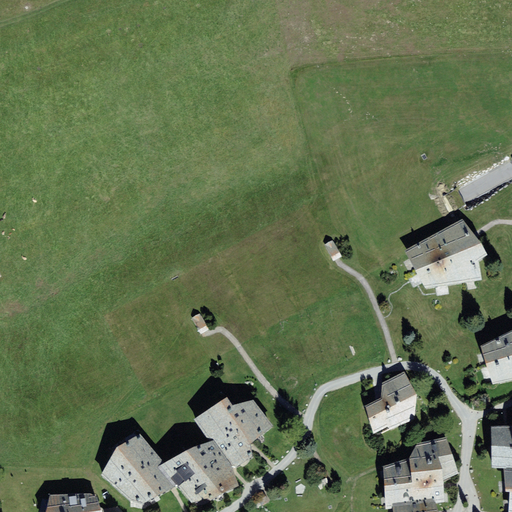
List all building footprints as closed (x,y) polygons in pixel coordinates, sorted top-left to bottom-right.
[(461,196),(458,190),(441,198),(450,217),(467,208),(461,196)] [(481,243),(462,219),(405,251),(427,289),(482,279),(478,261),(488,254),(481,243)] [(334,243),(326,247),(333,261),(337,259),(341,257),(334,243)] [(203,316),(194,321),(200,333),(204,331),(209,328),(203,316)] [(511,330),(481,346),(493,383),(511,379),(511,330)] [(381,404),(371,409),(367,411),(370,423),(375,435),(387,428),(391,431),(413,421),(416,400),(404,375),(383,387),(381,404)] [(238,399),(201,421),(217,444),(223,441),(243,465),(239,467),(246,468),(264,458),(261,445),(268,438),(280,428),(260,401),(244,408),(238,399)] [(511,468),(511,431),(494,432),(494,469),(511,468)] [(128,450),(109,476),(139,505),(150,507),(170,498),(180,490),(166,469),(172,466),(146,437),(128,450)] [(172,466),(166,469),(180,490),(188,501),(196,501),(201,506),(219,500),(220,503),(248,487),(239,467),(243,465),(223,441),(217,444),(172,466)] [(445,443),(420,448),(408,465),(386,473),(388,511),(433,504),(446,502),(443,483),(457,477),(445,443)] [(22,484),(23,488),(36,484),(34,479),(22,484)] [(0,494),(0,501),(0,502),(11,492),(7,488),(0,494)] [(112,511),(99,495),(55,497),(54,511),(112,511)]
